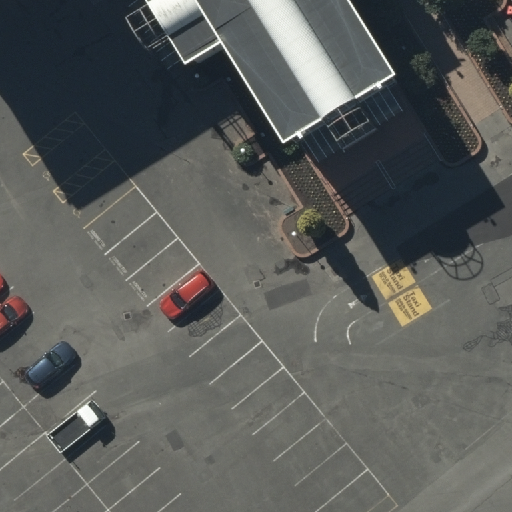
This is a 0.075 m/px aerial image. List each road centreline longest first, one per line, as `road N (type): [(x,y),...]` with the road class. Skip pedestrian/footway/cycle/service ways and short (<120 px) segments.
road 1 (unknown): [(358,297),(138,126),(92,109),(37,118),(0,157)]
road 2 (unknown): [(511,427),(410,366),(358,297),(511,189)]
